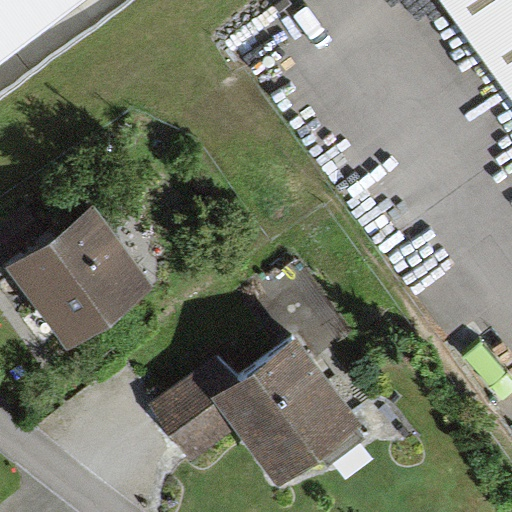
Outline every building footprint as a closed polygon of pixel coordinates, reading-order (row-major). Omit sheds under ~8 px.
[(0,0),(0,61),(83,0),(0,0)] [(511,0),(452,0),(511,81),(511,0)] [(91,207),(7,267),(63,345),(147,285),(91,207)] [(13,208),(0,217),(0,261),(34,236),(13,208)] [(242,379),(212,401),(232,428),(284,493),(360,425),(295,338),(242,379)] [(212,401),(242,379),(219,349),(144,404),(187,461),(232,428),(212,401)]
